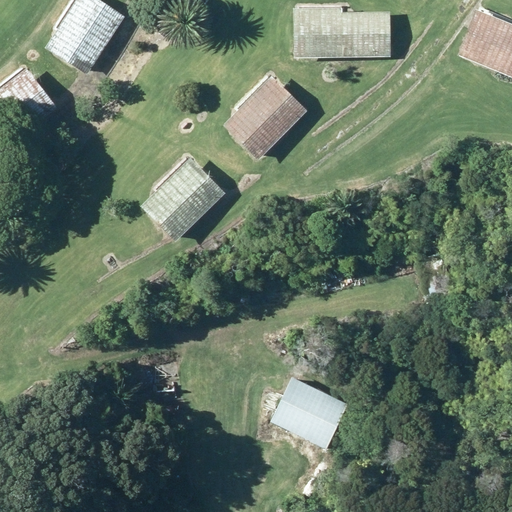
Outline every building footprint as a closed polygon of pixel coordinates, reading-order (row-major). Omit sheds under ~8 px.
[(142,14),(122,0),(91,0),(61,42),(100,70),(142,14)] [(511,11),(496,5),(477,50),(511,64),(511,11)] [(309,7),(310,56),(406,54),(405,6),(309,7)] [(72,104),(40,67),(0,102),(0,128),(20,150),(72,104)] [(325,107),(290,73),(241,123),(276,157),(325,107)] [(243,192),(210,156),(159,203),(191,239),(243,192)] [(304,370),(283,414),(346,444),(367,401),(304,370)]
